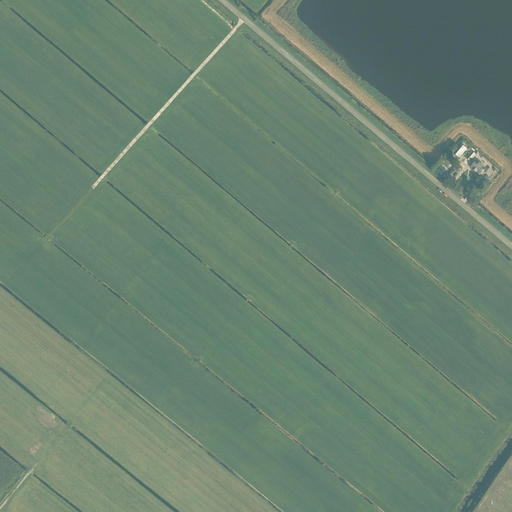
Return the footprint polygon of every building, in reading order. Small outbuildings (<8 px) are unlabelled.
[(454,156),(458,159),(466,150),(462,146),(454,156)] [(472,152),(466,159),(470,162),(476,155),(472,152)] [(477,160),(476,162),(470,169),(479,177),(486,169),(479,164),(480,163),(477,160)] [(437,172),(441,176),(447,170),(443,165),(437,172)] [(468,171),(457,183),(467,192),(477,180),(468,171)]
